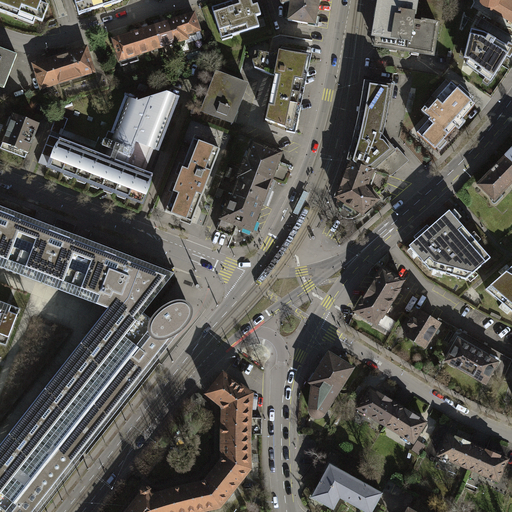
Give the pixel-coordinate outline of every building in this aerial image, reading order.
[(0,0),(0,11),(33,24),(35,19),(42,21),(48,6),(41,3),(41,0),(0,0)] [(102,2),(108,0),(74,0),(77,10),(89,6),(90,9),(103,5),(102,2)] [(231,3),(212,9),(219,31),(230,27),(232,35),(259,27),(257,21),(256,17),(260,15),(257,5),(253,6),(250,0),(237,0),(238,0),(238,2),(232,4),(231,3)] [(280,0),(281,4),(291,1),(288,21),(315,25),(319,0),(280,0)] [(412,22),(415,0),(379,0),(374,34),(378,35),(376,46),(432,55),(437,24),(423,22),(422,24),(412,22)] [(498,0),(496,5),(492,7),(492,9),(511,20),(511,3),(506,0),(498,0)] [(167,22),(174,43),(186,39),(187,43),(202,38),(194,14),(167,22)] [(174,43),(167,22),(155,26),(161,47),(174,43)] [(155,26),(142,31),(148,51),(161,47),(155,26)] [(495,77),(510,53),(502,48),(502,42),(497,39),(496,41),(490,41),(470,28),(466,35),(464,41),(468,44),(460,56),(462,57),(459,61),(467,66),(470,61),(485,71),(482,76),(490,81),(493,75),(495,77)] [(136,55),(148,51),(142,31),(113,40),(121,65),(138,60),(136,55)] [(86,47),(50,58),(58,83),(94,71),(86,47)] [(0,48),(0,80),(6,83),(16,55),(0,48)] [(255,68),(275,77),(266,121),(292,131),(307,56),(280,52),(269,55),(259,52),(258,58),(252,61),(255,68)] [(58,83),(50,58),(33,64),(41,88),(58,83)] [(216,73),(202,111),(232,122),(246,85),(216,73)] [(349,161),(372,169),(395,149),(393,147),(382,135),(391,85),(367,81),(360,117),(349,161)] [(125,165),(138,170),(146,146),(156,150),(176,97),(164,93),(135,102),(124,97),(110,132),(113,133),(110,141),(103,139),(100,146),(107,149),(128,157),(125,165)] [(445,103),(417,133),(435,149),(463,118),(445,103)] [(11,115),(0,144),(0,148),(23,158),(36,125),(11,115)] [(128,157),(107,149),(104,156),(57,139),(47,167),(140,203),(151,175),(138,170),(125,165),(128,157)] [(191,139),(163,212),(190,222),(218,149),(191,139)] [(272,179),(282,153),(253,142),(247,157),(245,156),(241,167),(272,179)] [(372,169),(389,176),(407,160),(396,148),(395,149),(372,169)] [(511,163),(505,156),(476,185),(493,201),(511,182),(511,163)] [(372,169),(349,161),(336,197),(338,198),(336,201),(337,209),(339,214),(345,218),(353,218),(362,212),(362,213),(378,199),(376,197),(366,186),(372,169)] [(273,180),(272,179),(241,167),(237,177),(239,178),(233,194),(261,205),(263,200),(265,201),(273,180)] [(366,186),(376,197),(384,190),(389,176),(372,169),(366,186)] [(256,218),(261,205),(233,194),(227,208),(225,208),(217,230),(225,233),(232,236),(237,225),(251,231),(256,218)] [(0,263),(77,293),(114,307),(122,310),(132,318),(139,310),(144,313),(173,274),(129,257),(100,245),(76,236),(45,225),(0,207),(0,263)] [(490,258),(449,212),(431,229),(428,225),(414,238),(416,240),(409,247),(430,269),(467,280),(490,258)] [(511,266),(487,290),(511,311),(511,266)] [(402,281),(382,268),(355,311),(376,324),(380,316),(383,317),(400,289),(398,287),(402,281)] [(18,309),(0,302),(0,343),(4,345),(18,309)] [(135,344),(154,358),(159,352),(173,335),(175,333),(178,332),(180,330),(183,327),(186,324),(188,321),(189,318),(191,314),(190,310),(189,308),(188,305),(186,304),(183,303),(180,303),(177,304),(174,304),(172,305),(169,307),(165,309),(161,312),(159,314),(156,317),(153,321),(144,313),(139,310),(132,318),(122,310),(114,307),(107,316),(105,319),(124,334),(130,339),(135,344)] [(425,346),(439,322),(420,311),(414,319),(412,318),(407,325),(410,327),(405,334),(425,346)] [(71,426),(89,440),(154,358),(135,344),(130,339),(124,334),(105,319),(40,401),(59,416),(71,426)] [(446,360),(485,382),(497,362),(458,339),(446,360)] [(352,368),(329,353),(315,376),(317,377),(313,383),(310,409),(311,413),(313,415),(316,417),(320,416),(324,413),(352,368)] [(221,417),(248,417),(248,407),(250,405),(250,402),(249,400),(249,394),(222,373),(206,393),(219,402),(221,408),(221,417)] [(385,424),(397,405),(370,388),(358,407),(360,408),(358,412),(364,416),(366,412),(385,424)] [(198,394),(194,394),(191,398),(192,401),(195,404),(200,403),(202,401),(201,397),(198,394)] [(59,416),(40,401),(0,451),(0,506),(5,510),(7,511),(32,511),(89,440),(71,426),(59,416)] [(412,442),(424,423),(397,405),(385,424),(404,437),(402,441),(408,444),(410,440),(412,442)] [(248,417),(221,417),(221,445),(247,446),(247,434),(248,417)] [(248,417),(247,434),(260,434),(260,417),(248,417)] [(468,467),(477,446),(448,434),(439,454),(441,456),(439,460),(448,463),(449,459),(468,467)] [(247,446),(221,445),(221,458),(206,478),(226,495),(230,490),(232,490),(235,486),(235,484),(248,468),(248,463),(249,461),(249,457),(247,456),(247,446)] [(498,480),(507,459),(477,446),(468,467),(488,475),(486,480),(494,483),(496,479),(498,480)] [(371,511),(382,492),(329,464),(312,497),(315,499),(333,509),(339,497),(353,504),(367,511),(371,511)] [(226,495),(206,478),(202,482),(189,485),(195,510),(204,508),(207,510),(211,509),(212,507),(218,506),(226,495)] [(187,511),(195,510),(189,485),(163,492),(167,506),(163,507),(164,511),(187,511)] [(167,506),(163,492),(156,494),(150,494),(148,493),(148,488),(145,486),(141,486),(139,489),(139,494),(125,511),(124,511),(164,511),(163,507),(167,506)]
